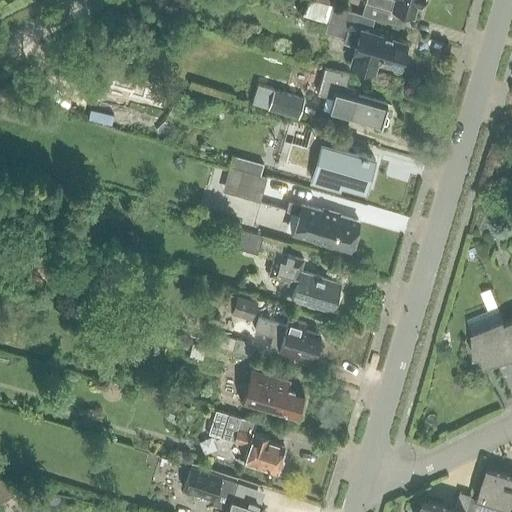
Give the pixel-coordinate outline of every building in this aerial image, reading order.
[(356,46),(350,63),(374,71),(376,61),(397,67),(398,64),(402,62),(403,57),(402,53),(405,42),(370,31),(374,19),(361,15),(315,0),(306,0),(301,14),(327,23),(324,32),(344,39),(343,42),(356,46)] [(403,27),(406,15),(412,17),(416,4),(421,5),(421,3),(424,4),(425,0),(365,0),(361,15),(374,19),(403,27)] [(345,86),(345,84),(348,74),(325,67),(317,93),(345,101),(341,114),(379,126),(380,124),(386,123),(388,115),(384,111),(386,103),(356,94),(354,89),(345,86)] [(116,72),(111,90),(132,95),(131,99),(163,109),(169,87),(116,72)] [(258,84),(252,104),(267,109),(273,89),(258,84)] [(298,118),(304,98),(273,89),(267,109),(298,118)] [(285,159),(314,168),(311,177),(338,185),(339,181),(363,189),(368,172),(371,172),(375,161),(372,160),(372,157),(336,146),(340,135),(312,126),(305,147),(290,142),(285,159)] [(233,155),(229,167),(242,170),(259,175),(263,164),(233,155)] [(260,202),(266,177),(259,175),(242,170),(235,195),(260,202)] [(358,221),(288,201),(286,210),(298,213),(292,233),(350,250),(358,221)] [(257,255),(260,245),(262,237),(235,229),(230,247),(257,255)] [(332,311),(340,282),(300,270),(303,259),(276,251),(269,275),(288,281),(287,284),(294,287),(291,298),(306,303),(307,306),(313,308),(316,306),(332,311)] [(497,306),(490,289),(482,293),(488,310),(497,306)] [(237,296),(232,313),(251,319),(257,302),(237,296)] [(286,325),(272,321),(257,316),(253,329),(272,335),(269,348),(312,360),(313,357),(316,356),(318,348),(316,346),(320,335),(303,330),(305,323),(288,318),(286,325)] [(484,368),(511,362),(511,340),(505,323),(503,319),(471,332),(473,358),(480,358),(484,368)] [(232,350),(232,352),(242,354),(246,342),(236,339),(235,341),(214,335),(212,345),(232,350)] [(288,381),(274,376),(249,369),(240,402),(296,418),(297,414),(299,415),(302,404),(300,404),(303,392),(286,387),(288,381)] [(208,433),(233,440),(248,445),(243,462),(275,472),(276,470),(280,468),(283,460),(280,457),(284,446),(268,441),(269,437),(253,432),(252,433),(246,431),(249,421),(214,411),(208,433)] [(261,511),(264,505),(259,503),(263,491),(189,467),(182,490),(212,500),(211,503),(227,509),(225,511),(261,511)] [(511,474),(487,467),(477,499),(511,509),(511,474)] [(2,479),(0,480),(0,497),(10,492),(2,479)] [(423,499),(419,511),(418,511),(466,511),(471,496),(460,492),(455,509),(423,499)]
